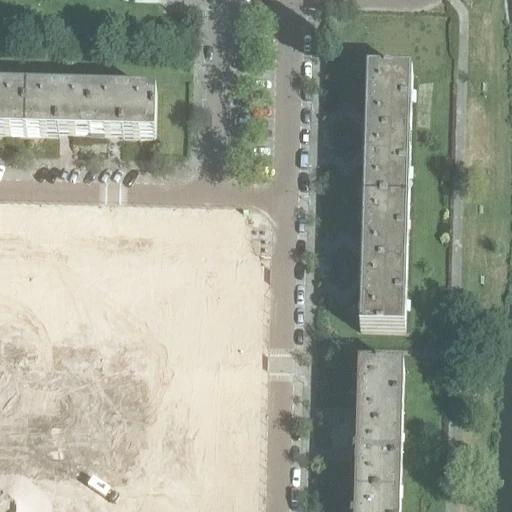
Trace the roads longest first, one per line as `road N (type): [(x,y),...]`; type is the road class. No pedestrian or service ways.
road 1 (residential): [(279,511),(285,197)]
road 2 (residential): [(0,193),(220,196)]
road 3 (residential): [(223,2),(220,196)]
road 4 (residential): [(285,197),(288,3)]
road 5 (residential): [(288,3),(419,0)]
